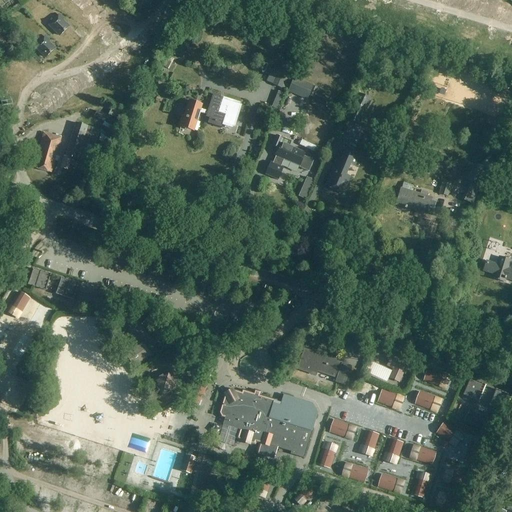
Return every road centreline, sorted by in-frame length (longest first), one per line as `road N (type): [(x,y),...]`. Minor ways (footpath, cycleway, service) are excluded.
road 1 (tertiary): [(511,350),(27,197)]
road 2 (track): [(7,146),(29,87),(101,26),(141,24),(165,0)]
